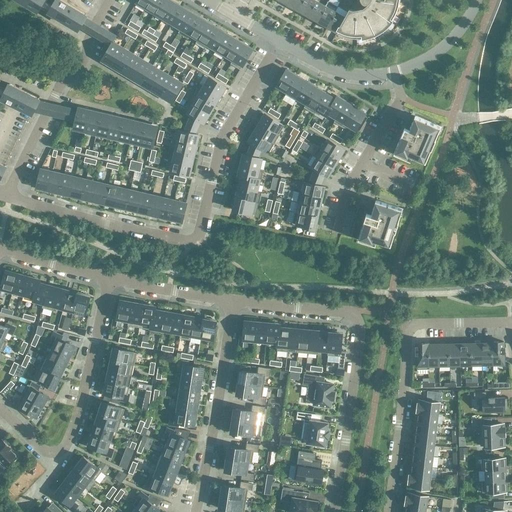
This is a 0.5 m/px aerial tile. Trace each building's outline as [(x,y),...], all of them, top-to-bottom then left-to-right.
[(53,5),(44,0),(19,0),(37,10),(41,5),(50,11),(53,5)] [(86,15),(61,0),(56,0),(53,5),(50,11),(49,12),(78,29),(86,15)] [(155,13),(162,0),(150,0),(146,8),(155,13)] [(163,18),(173,1),(171,0),(162,0),(155,13),(163,18)] [(297,10),(302,0),(289,0),(287,4),(297,10)] [(307,16),(315,0),(302,0),(297,10),(307,16)] [(317,21),(326,6),(316,0),(315,0),(307,16),(317,21)] [(399,4),(399,2),(399,0),(364,0),(369,1),(369,0),(374,0),(372,6),(365,12),(357,14),(357,11),(350,9),(337,32),(339,33),(341,35),(343,35),(345,36),(348,37),(351,37),(352,37),(355,38),(358,38),(361,38),(362,38),(365,37),(368,36),(371,36),(374,35),(376,33),(379,32),(381,31),(383,29),(386,27),(388,25),(389,24),(391,22),(392,20),(394,17),(395,15),(396,14),(397,11),(397,10),(398,7),(399,4)] [(172,23),(182,7),(182,6),(181,8),(178,6),(179,5),(173,1),(163,18),(172,23)] [(327,27),(336,11),(326,6),(317,21),(327,27)] [(181,29),(191,12),(185,9),(185,10),(182,8),(182,7),(172,23),(181,29)] [(337,32),(350,9),(349,9),(345,16),(336,11),(327,27),(337,32)] [(190,34),(200,17),(199,17),(199,18),(196,16),(196,15),(191,12),(181,29),(190,34)] [(196,43),(208,22),(203,19),(202,20),(199,18),(200,17),(190,34),(198,39),(195,43),(196,43)] [(205,48),(217,28),(217,27),(216,29),(213,27),(214,26),(208,22),(196,43),(205,48)] [(216,50),(226,33),(220,29),(220,31),(217,29),(217,28),(205,48),(205,49),(207,45),(216,50)] [(225,55),(235,38),(234,38),(234,39),(231,37),(231,36),(226,33),(216,50),(225,55)] [(231,64),(243,43),(238,40),(237,41),(234,39),(235,38),(225,55),(233,60),(230,64),(231,64)] [(111,68),(123,48),(113,42),(102,60),(106,63),(106,64),(111,68)] [(240,70),(252,50),(248,48),(249,47),(243,43),(231,64),(240,70)] [(122,72),(133,54),(123,48),(111,68),(117,71),(118,70),(122,72)] [(131,79),(143,60),(133,54),(122,72),(126,75),(125,76),(131,79)] [(141,84),(152,66),(143,60),(131,79),(137,83),(137,82),(141,84)] [(151,91),(162,72),(152,66),(141,84),(145,86),(145,87),(151,91)] [(287,92),(296,76),(293,75),(294,74),(289,70),(288,71),(286,70),(277,86),(287,92)] [(161,96),(172,77),(162,72),(151,91),(156,94),(157,93),(161,96)] [(297,98),(306,82),(303,80),(304,79),(298,76),(298,77),(296,76),(287,92),(297,98)] [(171,102),(182,84),(172,77),(161,96),(165,98),(164,99),(170,102),(170,101),(171,102)] [(223,91),(225,87),(209,78),(204,86),(200,84),(221,97),(224,91),(223,91)] [(304,108),(316,88),(313,86),(313,85),(308,82),(307,83),(306,82),(297,98),(306,104),(304,108)] [(39,99),(9,84),(7,89),(4,95),(2,98),(32,113),(39,99)] [(221,97),(200,84),(195,93),(215,106),(216,105),(214,104),(216,102),(217,102),(221,97)] [(314,114),(326,94),(323,92),(323,91),(318,88),(317,89),(316,88),(304,108),(314,114)] [(212,108),(214,105),(215,106),(195,93),(189,102),(210,114),(214,109),(212,108)] [(326,116),(337,97),(335,100),(332,98),(333,97),(328,94),(327,95),(326,94),(314,114),(317,110),(326,116)] [(334,122),(347,102),(341,98),(340,99),(337,97),(326,116),(327,116),(328,113),(332,116),(330,120),(334,122)] [(210,114),(189,102),(193,105),(188,113),(204,123),(206,119),(207,120),(210,114)] [(343,128),(355,107),(354,108),(351,106),(352,105),(347,102),(334,122),(343,128)] [(356,130),(365,114),(363,113),(364,112),(359,109),(358,110),(355,108),(356,107),(355,107),(343,128),(346,124),(356,130)] [(85,132),(90,110),(84,108),(84,109),(79,108),(74,129),(85,132)] [(96,134),(101,113),(97,112),(97,111),(90,110),(85,132),(96,134)] [(108,137),(113,115),(106,113),(106,115),(101,113),(96,134),(108,137)] [(281,124),(267,115),(265,114),(264,115),(263,115),(260,120),(262,120),(260,123),(259,122),(259,123),(279,135),(280,135),(276,132),(281,124)] [(119,139),(123,119),(119,118),(119,116),(113,115),(108,137),(119,139)] [(426,163),(431,150),(432,150),(436,140),(435,140),(441,127),(415,116),(411,125),(408,123),(406,129),(405,128),(402,135),(403,135),(402,137),(401,137),(394,153),(410,161),(412,157),(426,163)] [(130,142),(135,120),(128,118),(128,120),(123,119),(119,139),(130,142)] [(141,145),(146,124),(141,123),(141,122),(135,120),(130,142),(141,145)] [(279,135),(259,123),(258,123),(260,124),(258,127),(257,126),(253,132),(274,144),(279,135)] [(152,147),(157,127),(156,126),(157,125),(150,124),(150,125),(146,124),(141,145),(152,147)] [(197,139),(198,135),(176,130),(173,140),(197,146),(199,139),(197,139)] [(274,144),(253,132),(250,137),(251,138),(249,141),(265,151),(270,142),(274,144)] [(196,152),(197,146),(173,140),(173,141),(178,142),(176,151),(195,156),(195,155),(193,155),(194,152),(196,152)] [(343,150),(344,149),(328,140),(323,149),(319,146),(318,147),(339,159),(340,159),(338,158),(340,155),(341,156),(344,151),(343,150)] [(339,159),(318,147),(313,155),(334,168),(338,162),(336,162),(338,159),(339,160),(339,159)] [(192,159),(193,156),(195,156),(176,151),(173,161),(192,166),(194,159),(192,159)] [(149,161),(159,164),(160,158),(155,157),(150,155),(149,161)] [(259,169),(261,159),(243,155),(242,159),(241,158),(240,165),(263,170),(264,170),(259,169)] [(331,174),(334,168),(313,155),(313,156),(317,158),(312,167),(328,176),(330,173),(331,174)] [(191,172),(192,166),(173,161),(171,171),(189,176),(190,172),(191,172)] [(263,170),(240,165),(238,171),(240,171),(239,175),(261,180),(263,170)] [(48,191),(53,172),(41,169),(37,188),(42,189),(41,190),(48,191)] [(59,193),(64,175),(53,172),(48,191),(55,193),(55,192),(59,193)] [(70,197),(75,177),(64,175),(59,193),(64,194),(64,195),(70,197)] [(261,180),(239,175),(241,176),(241,179),(239,179),(238,185),(239,186),(257,190),(259,180),(261,181),(261,180)] [(82,198),(86,180),(75,177),(70,197),(77,198),(77,197),(82,198)] [(92,202),(97,182),(86,180),(82,198),(86,199),(86,200),(92,202)] [(104,203),(108,185),(97,182),(92,202),(99,204),(99,202),(104,203)] [(323,191),(324,187),(306,183),(304,193),(299,192),(323,197),(324,191),(323,191)] [(115,207),(119,188),(108,185),(104,203),(108,204),(108,206),(115,207)] [(236,198),(254,202),(259,203),(262,192),(257,191),(257,190),(239,186),(238,191),(237,190),(235,196),(237,197),(236,198)] [(126,209),(130,190),(119,188),(115,207),(121,209),(122,208),(126,209)] [(137,212),(141,193),(130,190),(126,209),(130,210),(130,211),(137,212)] [(321,204),(323,197),(299,192),(297,202),(321,207),(319,207),(320,203),(321,204)] [(148,214),(152,195),(141,193),(137,212),(143,214),(144,213),(148,214)] [(159,218),(164,198),(152,195),(148,214),(153,215),(152,216),(159,218)] [(170,219),(175,201),(164,198),(159,218),(166,219),(166,218),(170,219)] [(251,214),(254,202),(236,198),(235,202),(234,201),(233,207),(234,208),(234,209),(251,214)] [(395,233),(396,233),(399,222),(398,222),(403,209),(376,200),(373,209),(369,208),(368,214),(366,214),(364,220),(365,221),(364,223),(364,222),(358,240),(375,245),(377,242),(391,246),(395,233)] [(182,222),(186,203),(175,201),(170,219),(175,220),(175,221),(181,223),(181,222),(182,222)] [(318,211),(319,207),(321,208),(321,207),(297,202),(297,203),(301,204),(299,213),(318,217),(320,211),(318,211)] [(317,224),(318,217),(299,213),(297,225),(315,229),(316,224),(317,224)] [(13,292),(17,274),(16,274),(16,273),(10,271),(10,272),(6,271),(2,286),(0,285),(0,294),(3,295),(5,290),(13,292)] [(24,295),(28,277),(27,277),(27,276),(21,274),(21,275),(17,274),(13,292),(24,295)] [(34,301),(40,280),(38,280),(38,279),(32,277),(32,278),(28,277),(24,295),(34,298),(34,301)] [(43,308),(49,285),(49,284),(48,286),(45,285),(45,284),(39,282),(40,280),(34,301),(43,303),(42,308),(43,308)] [(52,311),(59,287),(53,286),(52,287),(49,286),(49,285),(43,308),(52,311)] [(63,309),(69,290),(68,290),(68,291),(65,290),(65,289),(59,287),(52,311),(53,311),(54,306),(63,309)] [(73,311),(78,293),(72,291),(72,292),(69,291),(69,290),(63,309),(73,311)] [(85,315),(90,297),(85,296),(85,294),(78,293),(73,311),(85,315)] [(128,326),(132,303),(131,303),(131,301),(125,300),(125,302),(120,301),(118,316),(115,316),(113,324),(120,325),(121,319),(128,321),(128,326)] [(139,328),(144,304),(136,302),(136,304),(132,303),(128,326),(139,328)] [(150,333),(155,307),(153,307),(153,306),(144,304),(139,328),(150,330),(150,333)] [(160,335),(164,311),(158,310),(158,311),(154,310),(155,307),(150,333),(160,335)] [(171,332),(174,313),(174,312),(174,314),(171,313),(171,312),(164,311),(160,335),(161,330),(171,332)] [(180,338),(184,314),(178,313),(178,315),(174,314),(175,313),(174,313),(171,332),(180,334),(180,338)] [(190,340),(195,316),(194,316),(194,318),(191,317),(191,316),(184,314),(180,338),(190,340)] [(201,337),(205,318),(198,317),(198,318),(195,318),(195,316),(190,340),(191,340),(191,336),(201,337)] [(213,339),(216,322),(211,321),(211,319),(205,318),(201,337),(213,339)] [(255,341),(257,323),(255,323),(256,321),(249,321),(249,322),(245,322),(243,337),(241,337),(240,345),(246,346),(247,340),(255,341)] [(266,342),(268,324),(267,324),(267,322),(261,322),(261,323),(257,323),(255,341),(266,342)] [(278,346),(280,325),(278,325),(278,323),(272,323),(272,324),(268,324),(266,342),(277,343),(277,346),(278,346)] [(12,334),(15,328),(7,324),(6,327),(0,324),(0,337),(7,341),(8,340),(3,338),(6,331),(12,334)] [(288,347),(290,328),(283,327),(283,328),(280,328),(280,325),(278,346),(288,347)] [(297,353),(300,329),(299,328),(299,330),(296,330),(296,328),(290,328),(288,347),(298,348),(297,353)] [(308,354),(310,329),(304,329),(303,330),(300,330),(300,329),(297,353),(308,354)] [(318,355),(320,330),(320,332),(316,332),(316,330),(310,329),(308,354),(318,355)] [(328,356),(330,331),(324,331),(324,332),(320,332),(320,330),(318,355),(319,350),(328,351),(327,356),(328,356)] [(340,357),(342,334),(337,333),(337,332),(330,331),(328,356),(340,357)] [(71,356),(74,350),(73,350),(74,346),(60,339),(61,337),(54,333),(51,339),(52,339),(49,347),(53,349),(69,356),(70,355),(71,356)] [(482,365),(493,364),(493,342),(492,342),(492,343),(482,343),(482,365)] [(493,364),(504,364),(504,353),(505,353),(505,347),(504,347),(504,342),(493,342),(493,364)] [(417,369),(428,369),(428,343),(417,343),(417,349),(416,349),(416,355),(417,355),(417,369)] [(429,366),(439,366),(439,344),(429,344),(428,343),(428,369),(429,369),(429,366)] [(461,365),(472,365),(471,343),(460,344),(461,365)] [(472,365),(482,365),(482,343),(471,343),(472,365)] [(439,366),(450,365),(449,344),(439,344),(439,366)] [(450,365),(461,365),(460,344),(449,344),(450,365)] [(134,365),(137,353),(114,348),(114,350),(113,349),(111,356),(112,356),(112,360),(134,365)] [(68,360),(69,356),(53,349),(48,358),(44,356),(43,357),(64,367),(65,366),(66,366),(69,360),(68,360)] [(63,370),(64,367),(43,357),(39,367),(59,377),(60,376),(61,376),(64,371),(63,370)] [(132,376),(134,365),(112,360),(111,361),(110,361),(109,367),(110,367),(109,371),(132,376)] [(202,378),(203,372),(202,372),(203,368),(187,366),(188,363),(179,362),(178,368),(184,369),(183,376),(181,376),(180,376),(201,380),(201,378),(202,378)] [(58,380),(59,377),(39,367),(33,378),(54,388),(55,386),(56,387),(59,381),(58,380)] [(264,386),(266,375),(270,376),(271,369),(258,367),(258,373),(241,371),(240,376),(239,376),(238,382),(264,386)] [(125,385),(127,375),(132,376),(109,371),(109,372),(108,372),(106,378),(108,378),(107,382),(129,387),(129,386),(125,385)] [(314,405),(330,407),(331,400),(334,401),(335,392),(333,391),(334,384),(318,382),(319,377),(305,374),(303,384),(312,386),(312,389),(310,401),(314,401),(314,405)] [(201,390),(202,384),(200,383),(201,380),(180,376),(179,388),(199,391),(199,390),(201,390)] [(127,395),(129,387),(107,382),(106,383),(105,383),(104,389),(105,389),(104,393),(109,395),(108,401),(118,403),(119,399),(127,401),(129,395),(127,395)] [(262,397),(264,386),(238,382),(237,388),(238,389),(237,394),(254,397),(253,403),(265,405),(267,398),(262,397)] [(46,400),(48,396),(28,385),(22,395),(43,407),(47,400),(46,400)] [(143,396),(143,388),(136,387),(135,395),(143,396)] [(199,401),(200,395),(199,395),(199,391),(179,388),(177,399),(197,402),(198,401),(199,401)] [(507,409),(506,399),(504,399),(504,398),(495,398),(495,397),(489,397),(489,398),(486,398),(486,392),(474,392),(474,399),(479,399),(480,412),(505,411),(505,409),(507,409)] [(39,414),(43,407),(22,395),(16,406),(36,417),(38,413),(39,414)] [(197,406),(197,402),(177,399),(175,410),(196,413),(196,412),(197,412),(198,406),(197,406)] [(417,411),(438,414),(439,402),(419,400),(419,404),(418,403),(417,411)] [(121,420),(125,409),(103,402),(102,404),(101,403),(99,409),(100,410),(99,413),(121,420)] [(258,424),(260,413),(264,414),(265,407),(253,405),(252,411),(235,409),(234,414),(233,414),(232,420),(258,424)] [(195,417),(196,413),(175,410),(175,411),(178,411),(176,419),(170,418),(169,424),(178,426),(178,423),(194,425),(194,423),(195,424),(196,417),(195,417)] [(417,422),(436,424),(438,414),(417,411),(417,412),(418,412),(417,422)] [(328,438),(329,431),(327,431),(328,423),(315,421),(316,415),(298,412),(297,419),(310,421),(307,443),(316,445),(316,447),(326,448),(328,438)] [(118,431),(121,420),(99,413),(99,415),(98,414),(96,420),(97,421),(96,424),(118,431)] [(252,435),(253,424),(258,425),(258,424),(232,420),(231,427),(232,427),(231,432),(248,435),(247,441),(260,443),(261,436),(252,435)] [(416,433),(435,435),(436,424),(417,422),(416,433)] [(118,431),(96,424),(95,425),(94,425),(92,431),(93,431),(92,435),(109,441),(113,430),(118,432),(118,431)] [(481,436),(505,435),(505,427),(504,427),(503,424),(480,425),(481,436)] [(188,445),(187,444),(189,440),(183,438),(186,431),(176,428),(175,432),(167,429),(165,435),(170,437),(167,444),(165,443),(165,444),(184,451),(185,450),(186,451),(188,445)] [(414,443),(434,446),(435,435),(416,433),(414,443)] [(107,448),(109,441),(92,435),(92,436),(90,436),(88,442),(90,442),(88,446),(103,451),(102,454),(111,456),(113,450),(107,448)] [(485,447),(504,447),(504,436),(505,436),(505,435),(481,436),(481,437),(484,436),(485,447)] [(280,444),(290,446),(291,439),(281,437),(280,444)] [(18,458),(9,449),(11,448),(9,446),(10,445),(5,440),(4,441),(2,439),(0,441),(0,459),(8,468),(18,458)] [(252,463),(254,452),(258,452),(259,445),(247,443),(246,450),(229,447),(228,452),(227,452),(226,458),(252,463)] [(413,454),(432,456),(434,446),(414,443),(413,454)] [(184,455),(183,455),(184,451),(165,444),(161,454),(180,462),(181,461),(182,461),(184,455)] [(180,466),(179,465),(180,462),(161,454),(157,465),(176,473),(176,471),(178,472),(180,466)] [(412,465),(431,467),(432,456),(413,454),(412,465)] [(102,471),(84,457),(83,458),(82,458),(78,463),(79,463),(77,466),(95,480),(102,471)] [(319,483),(321,484),(324,470),(319,469),(321,461),(322,461),(322,460),(298,457),(296,466),(299,467),(297,480),(311,482),(311,483),(318,484),(319,483)] [(246,473),(247,462),(252,463),(226,458),(225,465),(226,465),(225,470),(242,473),(241,479),(254,481),(255,474),(246,473)] [(486,470),(505,470),(505,458),(482,459),(482,470),(486,470)] [(175,476),(176,473),(157,465),(153,476),(172,483),(172,482),(173,482),(176,477),(175,476)] [(409,475),(430,478),(431,467),(412,465),(411,475),(409,475)] [(95,480),(77,466),(76,468),(75,467),(71,472),(72,473),(70,475),(84,487),(91,478),(95,481),(95,480)] [(486,481),(506,480),(505,470),(486,470),(486,481)] [(84,487),(70,475),(69,477),(68,476),(64,481),(65,482),(63,485),(77,496),(84,487)] [(172,487),(170,487),(172,483),(153,476),(150,475),(147,483),(146,482),(144,488),(152,491),(153,489),(167,494),(168,493),(169,493),(172,487)] [(409,487),(429,489),(430,478),(409,475),(408,483),(410,483),(409,487)] [(465,479),(465,492),(476,492),(477,480),(465,479)] [(483,493),(506,492),(506,480),(486,481),(486,482),(483,482),(483,493)] [(246,501),(248,490),(252,490),(253,483),(241,482),(240,488),(223,485),(222,491),(221,490),(220,497),(246,501)] [(77,496),(63,485),(62,486),(61,485),(57,490),(58,491),(56,494),(68,503),(66,506),(73,511),(77,506),(72,502),(77,496)] [(290,511),(313,511),(314,511),(317,511),(318,502),(296,498),(297,491),(283,489),(281,500),(292,502),(290,511)] [(156,511),(159,509),(154,506),(160,499),(150,495),(148,498),(141,493),(137,498),(142,501),(137,508),(135,506),(135,507),(142,511),(156,511)] [(405,504),(426,507),(428,496),(408,493),(408,496),(406,496),(405,504)] [(246,511),(245,511),(246,501),(220,497),(219,503),(220,503),(220,509),(236,511),(246,511)]
